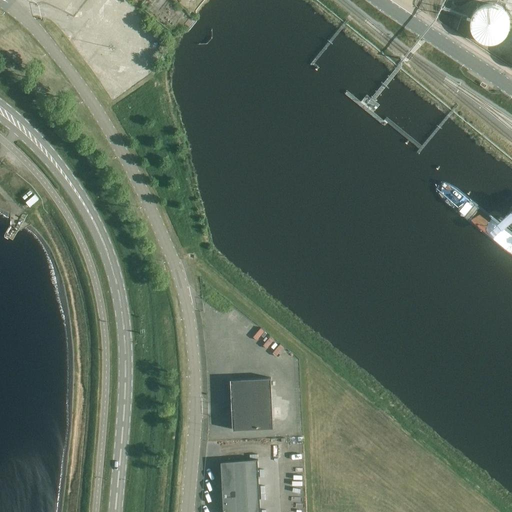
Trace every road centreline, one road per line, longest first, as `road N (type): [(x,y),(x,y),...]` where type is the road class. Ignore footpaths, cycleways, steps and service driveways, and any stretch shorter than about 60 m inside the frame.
road 1 (unclassified): [(4,0),(98,112),(176,267),(194,378),(187,511)]
road 2 (secondary): [(119,297),(103,236),(71,178),(0,103)]
road 3 (secondary): [(0,118),(76,202),(119,297)]
road 4 (secondary): [(114,511),(125,388),(119,297)]
road 5 (tertiary): [(511,93),(376,0)]
